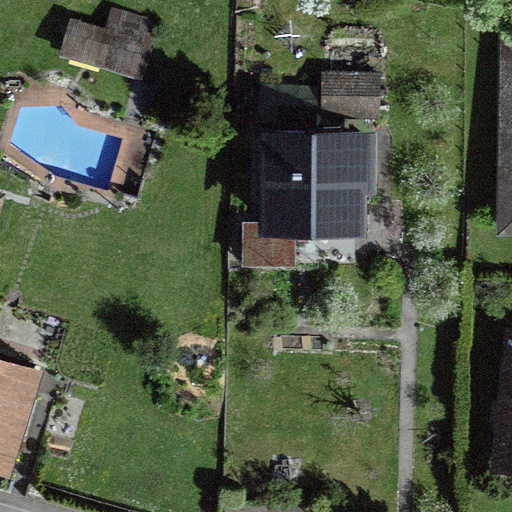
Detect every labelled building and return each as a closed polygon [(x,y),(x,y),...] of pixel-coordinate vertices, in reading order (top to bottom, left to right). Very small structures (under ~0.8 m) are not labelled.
[(144,74),(160,19),(112,6),(106,25),(71,14),(61,51),(144,74)] [(511,30),(500,31),(497,231),(511,230),(511,30)] [(322,69),(321,114),(379,116),(380,70),(322,69)] [(359,139),(271,137),(270,216),(242,216),(241,262),(297,263),(297,224),(357,225),(357,187),(372,187),(372,164),(358,164),(359,139)] [(511,338),(505,338),(499,403),(495,402),(492,424),(497,424),(493,466),(511,467),(511,338)] [(0,344),(0,459),(11,463),(44,357),(0,344)]
